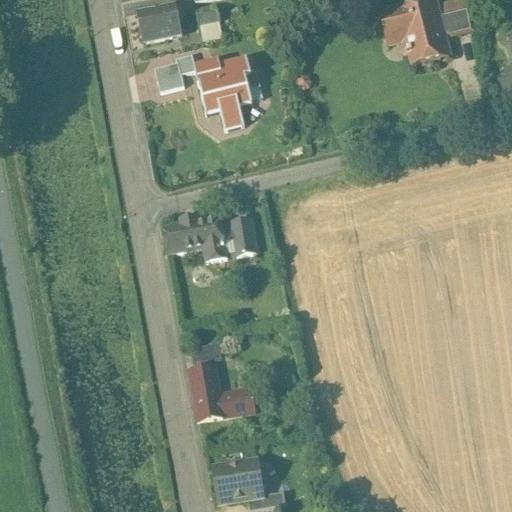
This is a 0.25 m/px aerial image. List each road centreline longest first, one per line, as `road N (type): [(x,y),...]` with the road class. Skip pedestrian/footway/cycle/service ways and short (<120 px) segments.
road 1 (residential): [(141,214),(511,126)]
road 2 (residential): [(0,180),(63,511)]
road 3 (tertiary): [(141,214),(198,511)]
road 4 (tertiary): [(102,0),(141,214)]
